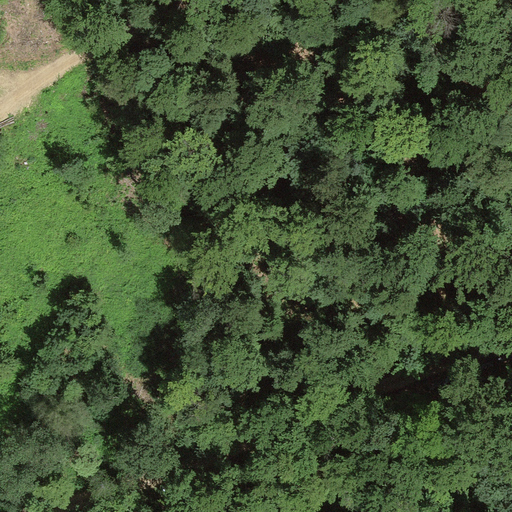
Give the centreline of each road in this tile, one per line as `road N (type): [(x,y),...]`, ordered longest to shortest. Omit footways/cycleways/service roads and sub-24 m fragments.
road 1 (track): [(29,511),(133,483),(464,358)]
road 2 (track): [(198,511),(462,287),(511,254)]
road 3 (track): [(0,87),(199,0)]
